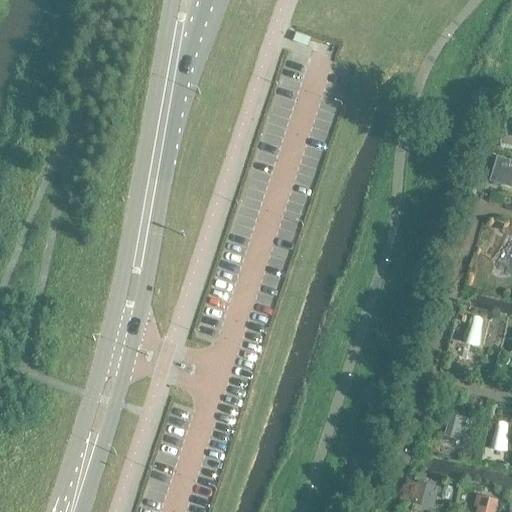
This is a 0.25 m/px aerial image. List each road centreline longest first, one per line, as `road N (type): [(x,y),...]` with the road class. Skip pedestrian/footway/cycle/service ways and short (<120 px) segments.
road 1 (tertiary): [(81,511),(130,348),(177,101),(206,0)]
road 2 (tertiary): [(175,0),(107,343),(56,511)]
